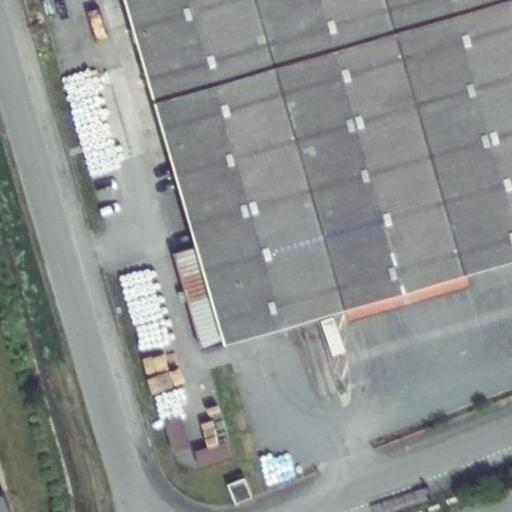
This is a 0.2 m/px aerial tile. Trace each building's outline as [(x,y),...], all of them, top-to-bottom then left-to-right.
[(511,0),(130,0),(200,238),(175,245),(207,355),(511,266),(511,0)] [(163,423),(172,454),(190,449),(180,418),(163,423)] [(194,452),(199,470),(230,461),(225,443),(194,452)] [(0,511),(2,511),(5,509),(7,506),(8,502),(8,499),(0,471),(0,511)] [(229,484),(236,503),(252,497),(245,478),(229,484)]
